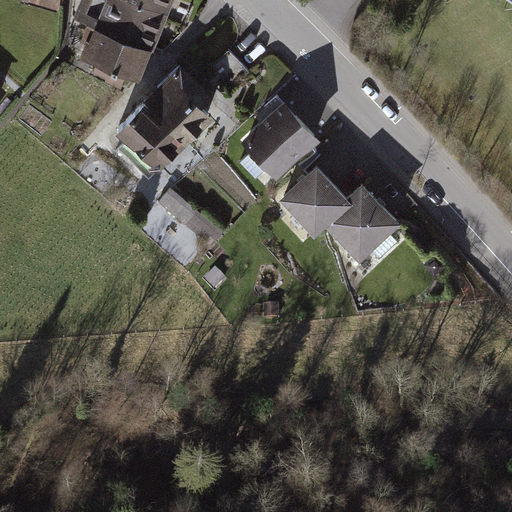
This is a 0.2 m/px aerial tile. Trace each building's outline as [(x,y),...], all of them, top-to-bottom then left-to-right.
[(24,0),(58,9),(61,0),(24,0)] [(83,55),(138,76),(166,0),(83,0),(78,15),(96,22),(83,55)] [(116,125),(128,136),(118,146),(145,172),(154,163),(158,167),(213,111),(204,102),(212,94),(179,62),(116,125)] [(0,96),(8,87),(0,79),(0,96)] [(284,97),(242,139),(278,175),(320,133),(284,97)] [(317,159),(279,195),(314,233),(326,222),(359,257),(401,219),(362,177),(347,191),(317,159)] [(224,229),(170,187),(158,202),(212,244),(224,229)] [(424,262),(434,275),(446,265),(435,252),(424,262)] [(281,303),(263,303),(264,318),(281,317),(281,303)]
